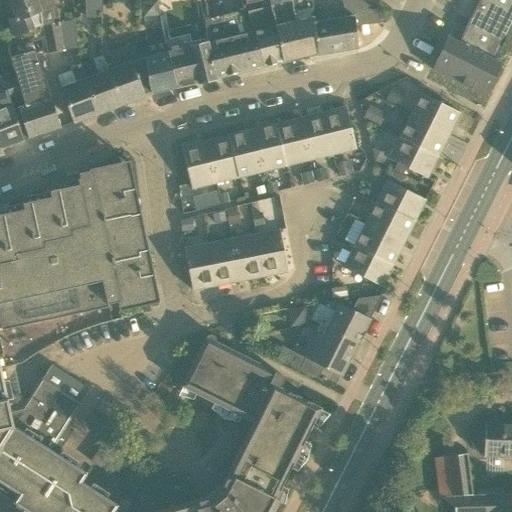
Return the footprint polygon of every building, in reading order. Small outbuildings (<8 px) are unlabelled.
[(42,25),(57,22),(54,6),(55,6),(52,0),(9,0),(17,18),(9,21),(15,37),(34,29),(33,28),(42,25)] [(85,0),(86,17),(102,17),(102,0),(85,0)] [(163,53),(148,57),(146,57),(151,92),(152,94),(177,88),(168,53),(162,26),(162,27),(157,0),(152,0),(155,17),(152,18),(152,29),(155,43),(160,42),(163,53)] [(315,23),(311,0),(245,0),(246,4),(261,1),(263,9),(250,12),(253,32),(262,67),(317,54),(317,55),(319,54),(314,23),(315,23)] [(375,0),(342,0),(343,11),(352,16),(315,23),(314,23),(319,54),(358,48),(354,16),(378,12),(375,0)] [(495,60),(511,24),(511,0),(479,0),(470,19),(469,20),(470,20),(466,28),(465,29),(459,43),(448,37),(445,44),(444,44),(444,45),(438,57),(438,56),(437,57),(438,58),(432,70),(486,96),(502,64),(495,60)] [(207,43),(216,78),(262,67),(253,32),(246,24),(242,8),(202,18),(205,37),(206,43),(207,43)] [(57,22),(42,25),(47,53),(65,50),(60,21),(57,22)] [(168,53),(177,88),(198,82),(199,83),(216,79),(215,78),(216,78),(207,43),(206,43),(172,51),(166,25),(162,26),(168,53)] [(15,98),(19,108),(18,108),(28,138),(61,127),(35,50),(12,57),(15,71),(0,75),(0,92),(7,90),(10,100),(15,98)] [(151,92),(146,57),(148,57),(147,51),(135,56),(137,61),(109,71),(122,105),(144,96),(144,95),(151,92)] [(122,105),(109,71),(103,55),(93,59),(99,75),(86,80),(97,114),(122,105)] [(97,114),(86,80),(80,64),(68,68),(70,73),(58,78),(62,89),(75,122),(97,114)] [(391,88),(386,99),(398,105),(404,94),(391,88)] [(23,140),(12,105),(10,100),(7,90),(0,92),(0,141),(2,148),(23,140)] [(411,116),(449,134),(460,112),(422,93),(411,116)] [(370,105),(364,118),(377,125),(384,112),(370,105)] [(323,113),(333,154),(356,148),(346,107),(323,113)] [(310,160),(333,154),(323,113),(299,119),(310,160)] [(438,156),(449,134),(411,116),(400,137),(438,156)] [(286,166),(310,160),(299,119),(276,125),(286,166)] [(262,171),(286,166),(276,125),(252,130),(262,171)] [(239,177),(262,171),(252,130),(228,136),(239,177)] [(215,183),(239,177),(228,136),(205,142),(215,183)] [(427,178),(438,156),(400,137),(389,159),(427,178)] [(192,189),(215,183),(205,142),(182,148),(192,189)] [(350,160),(335,163),(338,176),(353,173),(350,160)] [(0,493),(29,511),(273,511),(279,500),(276,498),(321,408),(280,388),(282,384),(203,345),(182,386),(254,422),(221,487),(209,497),(155,511),(125,511),(129,507),(130,505),(130,503),(129,501),(128,500),(127,498),(125,498),(123,498),(121,499),(120,500),(116,505),(81,482),(86,473),(57,455),(65,442),(58,437),(77,407),(78,407),(79,405),(78,405),(89,388),(52,364),(41,381),(40,381),(39,383),(27,402),(18,396),(7,398),(0,365),(0,325),(1,326),(2,330),(109,307),(108,304),(118,302),(120,311),(160,302),(139,205),(130,207),(128,200),(138,198),(130,161),(89,170),(90,172),(78,174),(79,179),(62,183),(63,189),(54,191),(35,195),(36,201),(7,207),(8,213),(0,214),(0,493)] [(376,202),(414,221),(425,200),(387,181),(376,202)] [(216,191),(204,195),(207,208),(219,205),(216,191)] [(404,243),(414,221),(376,202),(366,224),(404,243)] [(237,207),(226,210),(229,225),(240,223),(237,207)] [(393,265),(404,243),(366,224),(355,245),(393,265)] [(288,271),(280,230),(257,234),(265,276),(288,271)] [(241,281),(265,276),(257,234),(233,239),(241,281)] [(217,285),(241,281),(233,239),(209,244),(217,285)] [(192,290),(217,285),(209,244),(184,248),(192,290)] [(382,287),(393,265),(355,245),(344,267),(382,287)] [(327,329),(357,344),(382,295),(381,295),(358,299),(352,310),(340,304),(336,312),(319,304),(311,319),(328,328),(327,329)] [(341,376),(357,344),(327,329),(324,335),(315,331),(303,357),(341,376)] [(511,423),(498,424),(491,423),(484,423),(484,425),(482,426),(479,426),(477,428),(475,430),(473,432),(472,434),(471,437),(471,439),(471,442),(471,444),(473,447),(474,449),(476,451),(479,453),(481,453),(484,454),(483,458),(485,458),(503,457),(503,460),(511,460),(511,423)] [(440,497),(455,497),(455,495),(472,494),(467,453),(435,458),(440,497)] [(477,489),(477,494),(472,494),(455,495),(455,497),(455,511),(511,511),(511,493),(502,493),(495,494),(490,494),(490,489),(477,489)]
